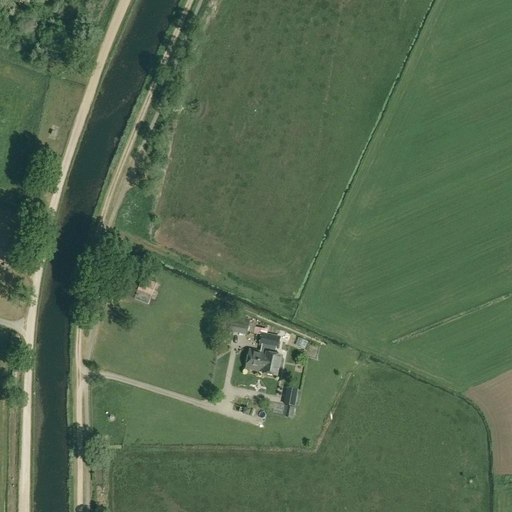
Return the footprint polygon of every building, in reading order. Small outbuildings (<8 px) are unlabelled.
[(143,277),(138,290),(152,296),(158,283),(143,277)] [(249,319),(232,316),(230,332),(247,334),(249,319)] [(258,325),(256,332),(269,335),(271,328),(258,325)] [(267,352),(250,349),(246,368),(263,372),(278,375),(282,355),(275,353),(276,348),(278,348),(280,340),(270,338),(268,346),(267,352)] [(287,387),(284,404),(295,407),(298,389),(287,387)]
